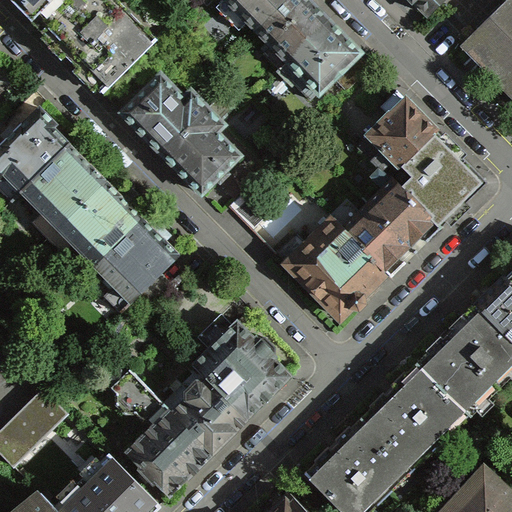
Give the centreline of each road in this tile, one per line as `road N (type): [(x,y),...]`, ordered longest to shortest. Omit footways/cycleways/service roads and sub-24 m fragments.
road 1 (residential): [(356,379),(0,18)]
road 2 (residential): [(356,0),(511,158)]
road 3 (residential): [(511,230),(356,379)]
road 4 (residential): [(356,379),(210,511)]
